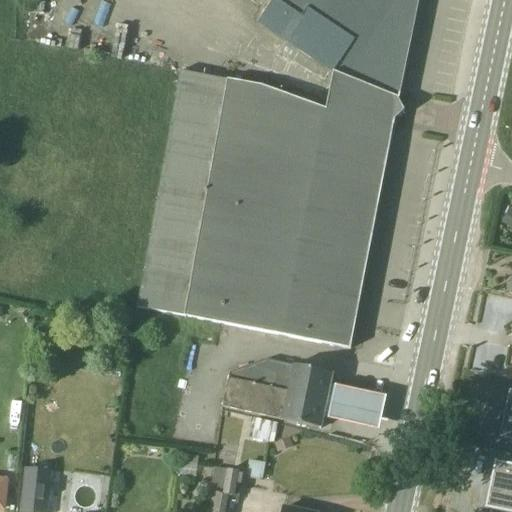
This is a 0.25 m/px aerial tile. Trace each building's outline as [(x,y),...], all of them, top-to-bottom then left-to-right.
[(297,54),(332,76),(398,103),(419,0),(265,0),(271,4),(256,27),(288,48),(286,52),(294,58),(297,54)] [(349,352),(398,103),(332,76),(324,113),(261,90),(225,83),(225,84),(179,74),(134,310),(349,352)] [(221,409),(318,432),(321,419),(328,389),(330,377),(265,362),(228,376),(221,409)] [(384,400),(328,389),(321,419),(377,432),(384,400)] [(511,395),(508,394),(497,441),(511,444),(511,395)] [(272,445),(276,426),(255,422),(251,441),(272,445)] [(196,460),(181,458),(178,477),(193,479),(196,460)] [(244,479),(261,482),(264,466),(247,463),(244,479)] [(511,511),(511,469),(493,465),(484,511),(488,511),(511,511)] [(237,502),(241,477),(236,476),(237,474),(213,470),(208,496),(207,496),(204,511),(232,511),(234,501),(237,502)] [(46,476),(19,473),(16,501),(43,504),(46,476)]
